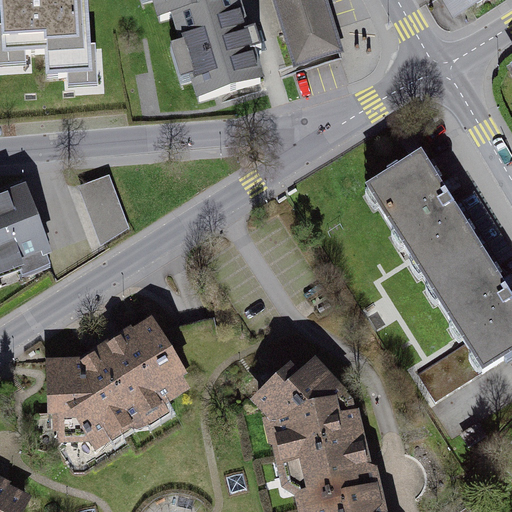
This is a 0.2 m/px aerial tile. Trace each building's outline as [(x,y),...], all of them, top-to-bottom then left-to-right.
[(0,0),(0,14),(3,56),(47,53),(48,80),(92,78),(86,0),(56,0),(44,1),(43,0),(0,0)] [(231,14),(226,0),(156,0),(172,48),(192,42),(221,126),(283,105),(250,8),(231,14)] [(344,56),(327,0),(272,0),(293,70),(344,56)] [(442,0),(460,30),(508,0),(442,0)] [(511,377),(511,291),(431,161),(374,197),(467,348),(418,381),(437,408),(485,377),(493,389),(511,377)] [(115,181),(70,198),(85,237),(130,221),(115,181)] [(29,195),(0,204),(0,293),(56,274),(29,195)] [(58,425),(91,462),(198,395),(155,327),(90,370),(51,368),(58,425)] [(384,511),(359,410),(327,377),(311,392),(301,380),(264,414),(281,433),(294,501),(310,498),(312,511),(384,511)] [(484,437),(476,426),(463,435),(471,446),(484,437)] [(0,511),(35,511),(37,508),(0,492),(0,511)]
